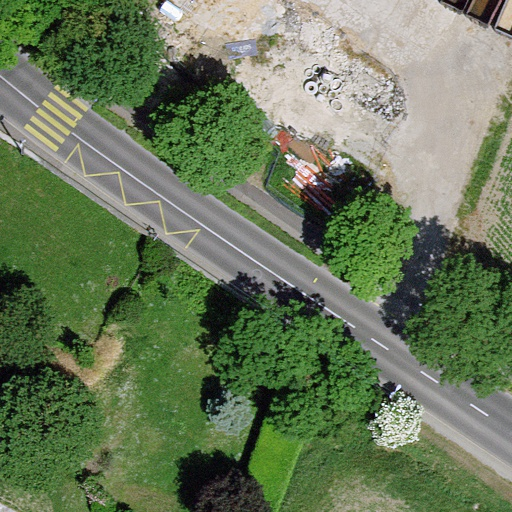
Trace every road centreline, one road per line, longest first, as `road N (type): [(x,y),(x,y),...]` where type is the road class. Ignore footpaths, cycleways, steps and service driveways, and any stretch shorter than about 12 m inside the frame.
road 1 (secondary): [(511,431),(165,198),(0,73)]
road 2 (track): [(388,348),(425,264),(423,106),(401,25),(378,0)]
road 3 (track): [(463,511),(356,463),(315,476),(288,511)]
